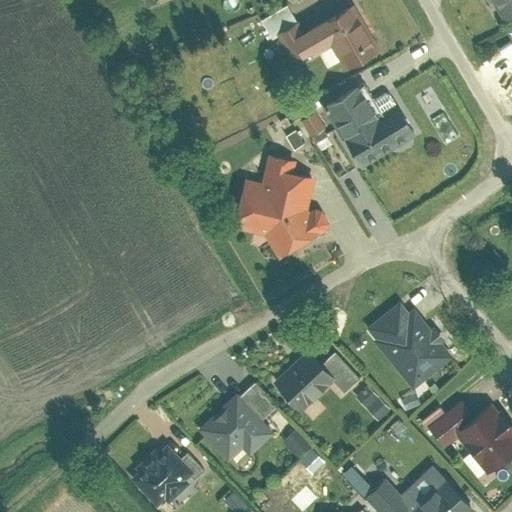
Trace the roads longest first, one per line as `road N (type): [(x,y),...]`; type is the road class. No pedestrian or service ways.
road 1 (residential): [(412,228),(214,342),(86,436)]
road 2 (residential): [(427,0),(511,150)]
road 3 (residential): [(412,228),(511,357)]
road 4 (residential): [(511,160),(412,228)]
